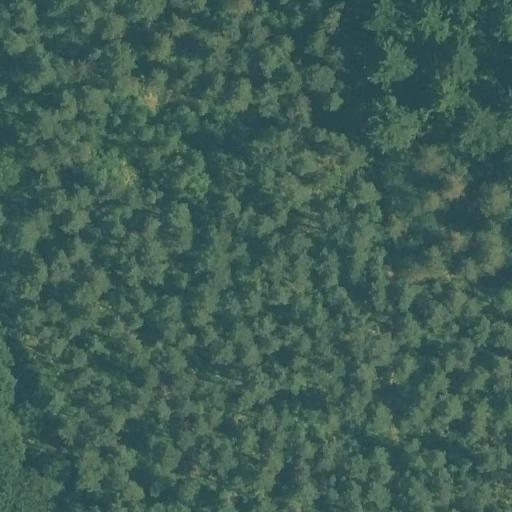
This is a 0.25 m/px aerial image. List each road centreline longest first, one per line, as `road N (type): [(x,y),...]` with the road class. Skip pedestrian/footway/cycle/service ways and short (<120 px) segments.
road 1 (track): [(408,511),(386,357),(377,179),(350,0)]
road 2 (track): [(39,511),(0,290)]
